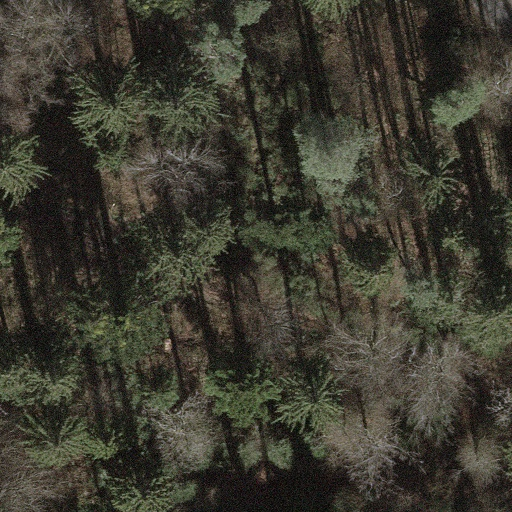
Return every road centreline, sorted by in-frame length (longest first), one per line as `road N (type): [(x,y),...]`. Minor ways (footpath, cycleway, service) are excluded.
road 1 (track): [(511,392),(209,289),(0,177)]
road 2 (track): [(511,488),(438,487),(260,511)]
